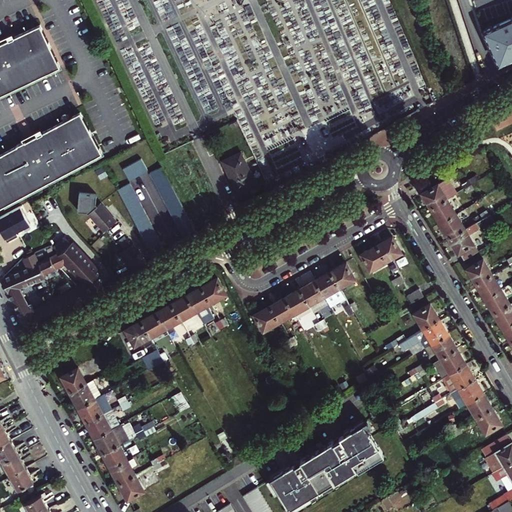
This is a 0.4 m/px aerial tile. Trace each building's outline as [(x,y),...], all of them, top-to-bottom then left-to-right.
[(511,17),(484,28),(500,64),(511,58),(511,17)] [(0,42),(0,94),(61,66),(41,23),(15,36),(0,42)] [(13,32),(0,38),(0,42),(15,36),(13,32)] [(25,140),(0,152),(0,205),(103,151),(82,110),(44,130),(25,140)] [(42,126),(23,136),(25,140),(44,130),(42,126)] [(391,144),(389,131),(364,134),(366,147),(391,144)] [(333,151),(337,158),(351,150),(347,144),(333,151)] [(257,185),(242,153),(223,162),(239,194),(257,185)] [(152,175),(146,162),(127,171),(134,184),(152,175)] [(199,238),(165,172),(153,177),(187,243),(199,238)] [(422,195),(431,210),(446,201),(454,196),(446,181),(437,187),(422,195)] [(461,185),(464,190),(470,186),(467,182),(461,185)] [(168,251),(134,185),(122,192),(156,257),(168,251)] [(103,194),(86,190),(82,208),(92,209),(94,211),(96,210),(103,205),(101,203),(103,194)] [(446,201),(431,210),(439,225),(455,216),(446,201)] [(108,231),(120,223),(117,219),(105,203),(103,205),(96,210),(94,211),(108,231)] [(479,215),(482,219),(487,216),(488,216),(485,211),(479,215)] [(463,231),(455,216),(439,225),(448,240),(463,231)] [(448,240),(462,262),(477,253),(467,236),(477,230),(480,232),(493,225),(487,216),(482,219),(463,231),(448,240)] [(62,250),(60,252),(68,261),(87,283),(89,286),(101,276),(105,273),(85,251),(69,233),(57,243),(62,250)] [(377,245),(386,260),(401,251),(393,236),(377,245)] [(129,241),(123,245),(128,251),(134,247),(129,241)] [(138,271),(152,264),(137,244),(134,247),(128,251),(125,254),(136,268),(138,271)] [(371,269),(386,260),(377,245),(362,254),(371,269)] [(46,270),(68,261),(60,252),(41,259),(37,250),(25,255),(30,265),(6,276),(4,277),(20,309),(31,303),(23,286),(47,273),(46,270)] [(467,270),(476,284),(491,275),(483,260),(467,270)] [(356,278),(347,263),(332,271),(341,287),(356,278)] [(332,271),(317,280),(326,295),(330,303),(345,295),(341,287),(332,271)] [(405,282),(401,275),(396,278),(400,284),(405,282)] [(476,284),(485,300),(501,290),(491,275),(476,284)] [(34,326),(108,287),(101,276),(89,286),(87,283),(69,293),(67,290),(64,291),(66,294),(49,304),(48,301),(45,303),(46,306),(40,309),(36,301),(31,303),(20,309),(27,323),(34,326)] [(203,287),(212,303),(226,295),(218,279),(203,287)] [(317,280),(301,289),(310,304),(326,295),(317,280)] [(212,303),(203,287),(188,295),(197,311),(203,323),(214,317),(208,305),(212,303)] [(423,294),(420,287),(408,294),(412,301),(423,294)] [(310,304),(301,289),(286,298),(295,313),(310,304)] [(485,300),(494,314),(509,305),(501,290),(485,300)] [(172,304),(181,320),(197,311),(188,295),(172,304)] [(280,321),(295,313),(286,298),(271,306),(280,321)] [(356,301),(351,304),(354,311),(359,308),(356,301)] [(415,310),(424,325),(440,316),(430,301),(415,310)] [(167,328),(181,320),(172,304),(158,312),(167,328)] [(511,322),(511,308),(509,305),(494,314),(503,329),(511,322)] [(264,330),(280,321),(271,306),(256,315),(264,330)] [(167,328),(158,312),(142,321),(151,337),(155,344),(171,336),(167,328)] [(448,330),(440,316),(424,325),(407,335),(401,339),(404,343),(406,348),(424,337),(427,343),(433,340),(448,330)] [(221,319),(216,321),(220,328),(225,325),(221,319)] [(325,320),(320,322),(324,328),(329,326),(325,320)] [(151,337),(142,321),(128,329),(136,345),(151,337)] [(320,331),(324,328),(320,322),(316,324),(320,331)] [(511,322),(503,329),(511,343),(511,342),(511,322)] [(448,330),(433,340),(442,355),(458,346),(448,330)] [(399,335),(401,339),(407,335),(405,331),(399,335)] [(195,334),(190,336),(194,343),(199,340),(195,334)] [(399,335),(392,339),(395,343),(401,339),(399,335)] [(190,336),(186,339),(190,345),(194,343),(190,336)] [(298,344),(295,337),(290,340),(294,346),(298,344)] [(466,361),(458,346),(442,355),(434,360),(443,375),(451,370),(466,361)] [(161,355),(165,361),(169,358),(166,352),(161,355)] [(144,360),(149,370),(165,361),(161,355),(157,357),(155,353),(144,360)] [(0,380),(10,376),(2,361),(0,361),(0,380)] [(414,372),(419,369),(425,365),(423,361),(412,368),(414,372)] [(461,385),(476,376),(466,361),(451,370),(461,385)] [(105,374),(111,371),(108,366),(102,369),(105,374)] [(71,392),(87,384),(79,369),(63,377),(71,392)] [(461,385),(469,400),(485,391),(476,376),(461,385)] [(80,407),(102,395),(94,380),(87,384),(71,392),(80,407)] [(179,406),(186,403),(181,391),(173,395),(179,406)] [(485,391),(469,400),(479,415),(494,406),(485,391)] [(88,423),(113,409),(105,394),(102,395),(80,407),(88,423)] [(447,401),(444,396),(438,399),(417,412),(421,417),(447,401)] [(502,420),(494,406),(479,415),(487,429),(502,420)] [(88,423),(96,438),(112,430),(121,424),(113,409),(88,423)] [(363,420),(369,429),(372,427),(366,418),(363,420)] [(289,466),(270,478),(278,491),(288,508),(382,450),(369,429),(363,420),(338,435),(339,436),(333,440),(332,439),(300,459),(301,460),(295,464),(294,463),(289,466)] [(112,430),(96,438),(105,454),(120,445),(129,440),(121,424),(112,430)] [(465,430),(462,425),(456,429),(459,434),(465,430)] [(0,446),(12,440),(5,427),(0,429),(0,446)] [(487,442),(501,465),(511,458),(511,436),(511,437),(507,430),(487,442)] [(0,464),(0,465),(20,454),(12,440),(0,446),(0,464)] [(128,460),(120,445),(105,454),(112,468),(128,460)] [(382,450),(288,508),(285,510),(286,511),(289,511),(384,453),(382,450)] [(13,475),(28,467),(20,454),(5,462),(13,475)] [(511,458),(501,465),(491,471),(496,478),(505,473),(511,469),(511,470),(511,482),(511,483),(503,488),(507,495),(511,492),(511,458)] [(121,484),(137,475),(128,460),(112,468),(121,484)] [(163,468),(160,463),(154,466),(157,471),(163,468)] [(35,480),(28,467),(13,475),(20,488),(35,480)] [(137,475),(121,484),(129,499),(145,490),(137,475)] [(278,491),(270,478),(266,480),(275,493),(278,491)] [(273,511),(257,485),(243,494),(254,511),(273,511)] [(44,511),(51,508),(44,494),(28,503),(33,511),(44,511)] [(235,511),(230,502),(217,510),(218,511),(235,511)] [(500,511),(501,511),(495,502),(490,505),(490,506),(494,511),(500,511)]
